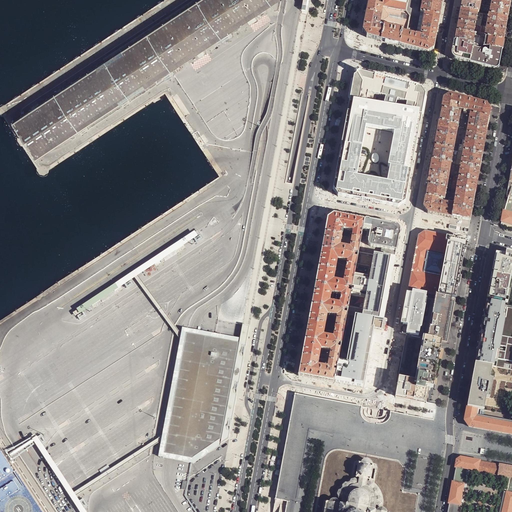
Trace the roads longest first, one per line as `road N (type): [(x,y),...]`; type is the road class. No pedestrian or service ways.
road 1 (trunk): [(433,511),(511,48)]
road 2 (trunk): [(350,0),(282,375)]
road 3 (tertiary): [(323,46),(262,377)]
road 4 (trunk): [(323,46),(307,84),(280,234),(282,375)]
road 5 (unknown): [(291,6),(56,150),(38,147)]
road 6 (tertiary): [(438,511),(483,234)]
road 7 (tertiary): [(274,379),(308,200)]
road 8 (residential): [(410,219),(380,387)]
road 9 (tertiary): [(308,200),(338,48)]
road 10 (residential): [(438,74),(410,219)]
road 11 (tertiary): [(483,234),(509,92)]
road 12 (trunk): [(282,375),(257,511)]
road 13 (tertiary): [(262,377),(236,511)]
road 14 (tertiary): [(250,511),(274,379)]
